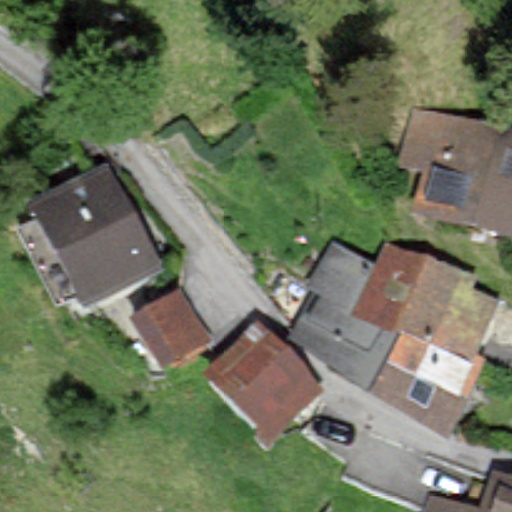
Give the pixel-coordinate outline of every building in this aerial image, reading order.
[(511,147),(439,125),(410,223),(511,253),(511,147)] [(109,179),(35,214),(83,315),(157,280),(109,179)] [(325,291),(294,338),(370,389),(400,332),(351,311),(375,268),(335,245),(311,285),(325,291)] [(468,292),(389,245),(375,268),(351,311),(400,332),(468,364),(501,312),(467,295),(468,292)] [(181,298),(128,333),(154,371),(207,336),(181,298)] [(256,325),(210,371),(273,434),(319,388),(256,325)] [(468,364),(400,332),(370,389),(447,431),(480,370),(468,364)] [(511,511),(511,480),(495,473),(479,511),(456,511),(422,499),(416,511),(511,511)]
